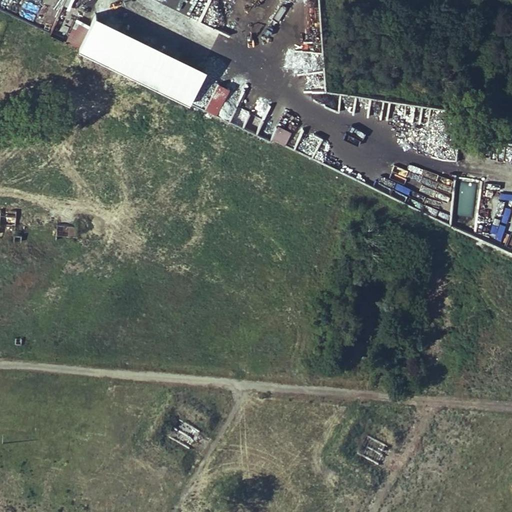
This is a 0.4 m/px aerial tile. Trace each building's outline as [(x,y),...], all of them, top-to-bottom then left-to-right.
[(193,94),(209,58),(95,9),(90,21),(76,16),(66,39),(193,94)] [(295,31),(295,16),(283,16),(282,30),(295,31)] [(279,122),(272,136),(286,142),(292,128),(279,122)] [(458,158),(458,130),(447,130),(447,158),(458,158)] [(0,239),(21,241),(21,234),(15,234),(17,211),(0,209),(0,210),(0,239)] [(190,449),(200,432),(179,419),(169,436),(190,449)] [(378,465),(388,447),(367,436),(357,453),(378,465)]
